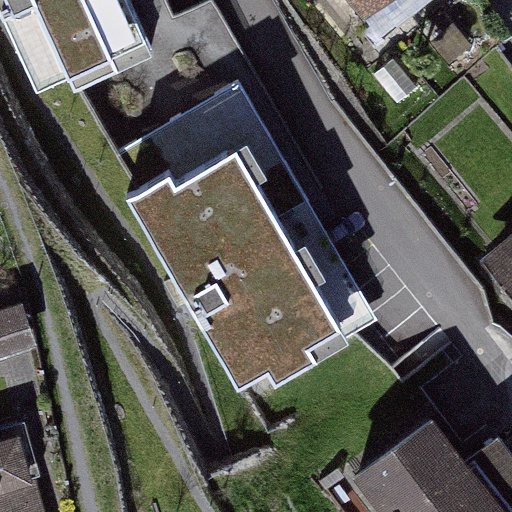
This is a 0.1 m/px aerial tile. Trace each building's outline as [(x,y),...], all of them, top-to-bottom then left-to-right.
[(146,32),(130,0),(0,0),(0,3),(36,83),(66,69),(72,83),(118,62),(112,48),(146,32)] [(391,0),(361,0),(373,15),(391,0)] [(341,320),(236,142),(175,178),(168,166),(127,191),(238,380),(267,363),(275,376),(316,352),(309,339),(341,320)] [(511,247),(493,264),(511,286),(511,247)] [(22,279),(0,284),(0,333),(33,326),(22,279)] [(431,430),(352,489),(369,511),(511,511),(511,463),(499,446),(464,473),(431,430)] [(30,511),(14,448),(0,451),(0,511),(30,511)]
